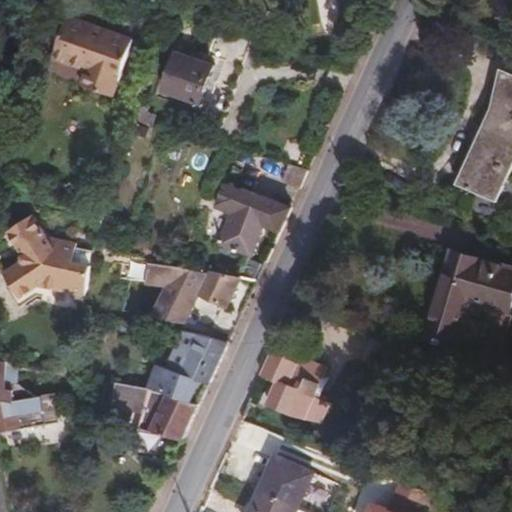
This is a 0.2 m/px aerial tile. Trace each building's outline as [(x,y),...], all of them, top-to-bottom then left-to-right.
[(137,39),(70,16),(58,56),(91,68),(85,84),(118,95),(137,39)] [(219,67),(182,54),(169,92),(206,104),(219,67)] [(459,121),(502,141),(511,117),(511,82),(482,69),(459,121)] [(479,191),(502,141),(459,121),(436,173),(479,191)] [(309,170),(316,153),(290,141),(280,162),(290,165),(309,170)] [(273,159),(231,147),(226,162),(267,176),(273,159)] [(290,165),(280,162),(273,159),(267,176),(284,182),(290,165)] [(300,189),(309,170),(290,165),(284,182),(300,189)] [(511,175),(503,195),(511,198),(511,175)] [(281,232),(292,208),(247,190),(245,192),(226,184),(218,205),(240,215),(229,245),(244,250),(255,220),(281,232)] [(91,286),(98,247),(77,244),(77,240),(59,237),(58,240),(52,239),(33,213),(9,229),(27,257),(13,267),(91,286)] [(178,250),(168,248),(166,256),(174,259),(178,250)] [(150,256),(124,250),(120,267),(146,272),(150,256)] [(500,315),(511,277),(511,274),(448,253),(420,336),(447,346),(459,311),(473,315),(476,307),(500,315)] [(150,256),(146,272),(176,279),(183,264),(150,256)] [(229,308),(242,277),(183,264),(176,279),(158,320),(175,322),(189,292),(229,308)] [(91,286),(13,267),(7,272),(24,296),(44,282),(72,287),(78,296),(91,288),(91,286)] [(139,331),(141,322),(125,320),(123,328),(139,331)] [(210,386),(230,343),(199,332),(167,327),(165,340),(178,343),(169,370),(162,368),(152,390),(153,390),(170,393),(169,397),(193,404),(203,383),(210,386)] [(274,349),(261,379),(278,387),(267,410),(305,421),(326,371),(274,349)] [(15,364),(0,360),(0,432),(8,432),(31,427),(25,403),(23,403),(19,387),(18,381),(15,364)] [(134,426),(142,429),(153,390),(152,390),(121,384),(116,408),(138,412),(134,426)] [(28,385),(19,387),(23,403),(25,403),(31,427),(56,422),(55,417),(63,415),(58,391),(36,396),(28,385)] [(185,444),(201,406),(193,404),(169,397),(170,393),(153,390),(142,429),(185,444)] [(260,495),(297,511),(312,477),(275,461),(260,495)] [(296,511),(297,511),(260,495),(252,511),(296,511)]
